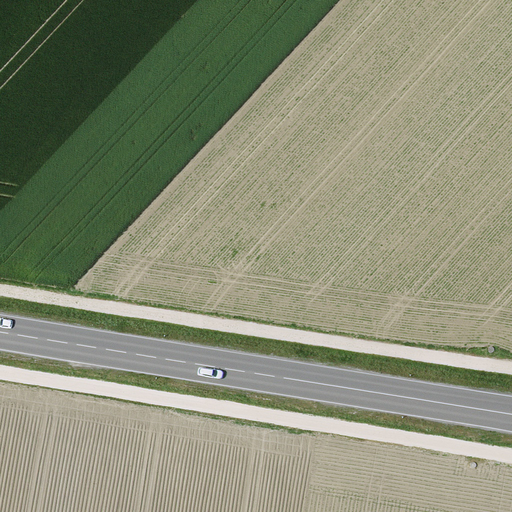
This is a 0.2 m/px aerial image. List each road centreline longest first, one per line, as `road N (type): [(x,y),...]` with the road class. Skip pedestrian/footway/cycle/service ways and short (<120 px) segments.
road 1 (track): [(0,372),(511,456)]
road 2 (secondary): [(0,331),(511,414)]
road 3 (track): [(511,367),(0,289)]
